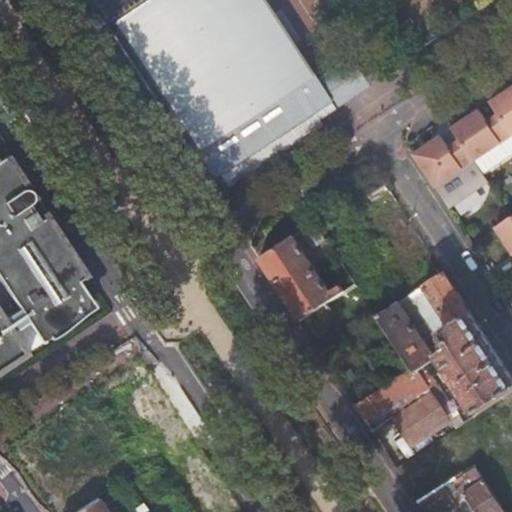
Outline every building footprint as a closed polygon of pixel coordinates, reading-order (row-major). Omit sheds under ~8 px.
[(89,0),(106,25),(112,21),(142,0),(89,0)] [(142,0),(112,21),(196,148),(214,175),(226,167),(230,175),(335,106),(324,89),(312,71),(295,82),(278,56),(295,45),(265,0),(142,0)] [(295,45),(278,56),(295,82),(312,71),(295,45)] [(490,99),(499,112),(511,132),(511,84),(500,93),(490,99)] [(478,107),(451,125),(455,130),(460,138),(474,159),(511,134),(498,113),(487,120),(478,107)] [(511,132),(499,112),(498,113),(511,134),(511,133),(511,132)] [(474,159),(460,138),(448,146),(440,132),(429,139),(412,150),(435,184),(474,159)] [(511,133),(511,134),(474,159),(482,171),(511,151),(511,133)] [(0,367),(27,349),(26,349),(14,330),(28,321),(41,340),(92,306),(91,305),(83,294),(86,292),(79,282),(72,271),(82,264),(49,214),(40,219),(34,210),(31,212),(26,205),(31,201),(33,197),(32,194),(31,191),(29,189),(25,187),(29,184),(9,153),(0,159),(0,272),(7,284),(5,285),(19,307),(5,317),(0,308),(0,367)] [(482,171),(474,159),(435,184),(448,205),(488,179),(482,171)] [(385,183),(373,165),(322,199),(328,209),(347,196),(353,205),(385,183)] [(500,224),(496,227),(500,233),(511,225),(511,215),(500,223),(500,224)] [(511,225),(500,233),(502,236),(511,251),(511,225)] [(294,234),(259,257),(300,319),(326,303),(345,290),(341,284),(331,291),(294,234)] [(72,271),(79,282),(89,275),(82,264),(72,271)] [(470,312),(443,271),(424,284),(451,325),(470,312)] [(451,325),(424,284),(398,300),(426,344),(443,333),(442,332),(451,325)] [(92,306),(94,304),(94,303),(86,292),(83,294),(91,305),(92,306)] [(393,339),(411,367),(414,371),(418,368),(438,354),(452,345),(443,333),(426,344),(398,300),(394,303),(377,315),(393,339)] [(96,306),(94,304),(92,306),(92,307),(69,323),(71,325),(87,312),(96,306)] [(92,307),(92,306),(41,340),(42,342),(50,337),(51,338),(58,335),(66,329),(71,325),(69,323),(92,307)] [(511,390),(511,375),(470,312),(451,325),(442,332),(443,333),(452,345),(438,354),(477,413),(511,390)] [(27,349),(0,367),(0,372),(21,359),(20,356),(28,351),(27,349)] [(411,367),(355,404),(358,408),(370,400),(377,411),(410,389),(415,397),(430,387),(418,368),(414,371),(411,367)] [(411,444),(450,418),(433,391),(394,418),(411,444)] [(422,449),(396,466),(420,501),(475,465),(453,429),(433,442),(440,452),(437,454),(442,461),(433,466),(422,449)] [(506,511),(475,465),(420,501),(426,511),(444,511),(457,504),(453,498),(463,491),(477,511),(506,511)] [(109,511),(98,496),(74,511),(109,511)]
